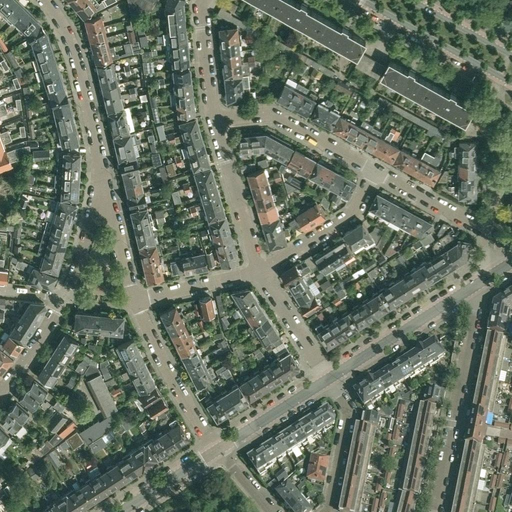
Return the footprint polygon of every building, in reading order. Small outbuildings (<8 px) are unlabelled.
[(0,10),(1,9),(5,13),(16,1),(14,0),(1,0),(0,1),(0,10)] [(69,0),(76,9),(86,0),(69,0)] [(95,11),(115,0),(102,0),(99,3),(95,0),(86,0),(76,9),(83,17),(93,8),(95,11)] [(155,6),(158,0),(127,0),(131,12),(138,11),(149,10),(161,9),(160,5),(155,6)] [(165,0),(165,2),(166,9),(167,9),(182,7),(182,2),(183,0),(165,0)] [(224,0),(222,5),(234,12),(238,5),(228,0),(224,0)] [(256,0),(274,10),(280,0),(256,0)] [(280,0),(274,10),(316,33),(324,19),(312,12),(306,9),(307,7),(302,4),(300,6),(295,3),(295,2),(290,0),(280,0)] [(5,13),(13,21),(24,9),(16,1),(5,13)] [(118,10),(115,4),(107,8),(110,13),(118,10)] [(166,9),(167,20),(184,18),(182,7),(167,9),(166,9)] [(221,7),(217,14),(230,20),(232,16),(231,12),(221,7)] [(13,21),(21,29),(32,17),(24,9),(13,21)] [(85,19),(88,30),(103,26),(101,15),(85,19)] [(264,33),(232,16),(230,20),(246,29),(252,33),(262,37),(264,33)] [(25,33),(28,37),(43,29),(40,24),(32,17),(21,29),(25,33)] [(167,20),(168,30),(168,32),(185,30),(184,18),(167,20)] [(348,30),(344,27),(343,27),(342,29),(336,26),(336,25),(324,19),(316,33),(358,57),(366,42),(353,35),(348,32),(348,30)] [(137,26),(138,34),(145,33),(143,25),(137,26)] [(88,30),(90,41),(106,37),(103,26),(88,30)] [(221,29),(222,40),(239,39),(237,27),(221,29)] [(31,41),(33,48),(49,43),(45,34),(43,29),(28,37),(31,41)] [(168,32),(170,43),(186,42),(185,30),(168,32)] [(90,41),(93,52),(114,46),(109,47),(106,37),(90,41)] [(222,40),(223,52),(240,50),(239,39),(222,40)] [(335,72),(284,44),(277,40),(274,44),(315,67),(319,69),(323,71),(333,77),(335,72)] [(141,51),(138,41),(135,41),(130,42),(131,47),(127,48),(129,54),(141,51)] [(187,53),(186,42),(170,43),(170,49),(165,50),(165,55),(187,53)] [(33,48),(36,59),(52,54),(49,43),(33,48)] [(119,57),(119,56),(118,53),(115,54),(114,46),(93,52),(96,63),(112,59),(119,57)] [(8,59),(9,59),(16,55),(13,50),(10,52),(9,50),(4,53),(8,59)] [(223,52),(225,63),(241,62),(240,50),(223,52)] [(172,66),(188,64),(187,53),(165,55),(166,60),(171,60),(172,66)] [(355,66),(361,69),(368,56),(362,53),(355,66)] [(36,59),(40,69),(56,65),(52,54),(36,59)] [(374,59),(368,56),(361,69),(367,72),(374,59)] [(144,73),(154,72),(152,61),(147,61),(147,57),(142,58),(143,62),(144,73)] [(379,63),(374,59),(367,72),(372,76),(379,63)] [(251,73),(250,65),(256,65),(255,60),(249,61),(241,62),(225,63),(226,75),(251,73)] [(112,61),(96,65),(99,76),(115,72),(112,61)] [(300,61),(297,66),(305,70),(308,65),(300,61)] [(403,69),(390,62),(382,76),(424,99),(432,85),(419,78),(414,75),(415,73),(410,70),(408,72),(403,69)] [(372,76),(377,79),(378,79),(385,66),(379,63),(372,76)] [(40,69),(43,80),(59,75),(56,65),(40,69)] [(18,76),(21,74),(23,73),(19,66),(14,70),(18,76)] [(189,68),(173,70),(174,81),(190,80),(189,68)] [(99,76),(102,87),(117,83),(115,72),(99,76)] [(43,80),(47,91),(62,86),(59,75),(43,80)] [(243,76),(227,77),(226,78),(227,89),(244,87),(243,76)] [(174,81),(175,92),(191,91),(190,80),(174,81)] [(102,87),(104,98),(120,95),(117,83),(102,87)] [(282,85),(276,83),(271,92),(277,95),(282,85)] [(285,83),(277,98),(288,103),(295,89),(285,83)] [(288,103),(298,109),(306,94),(302,92),(305,88),(304,87),(299,84),(296,89),(295,89),(288,103)] [(465,122),(466,121),(473,108),(461,101),(455,98),(456,96),(451,93),(450,95),(444,92),(432,85),(424,99),(464,121),(465,122)] [(47,91),(50,101),(50,102),(66,97),(62,86),(47,91)] [(250,87),(244,88),(244,87),(227,89),(228,100),(253,98),(253,91),(250,91),(250,87)] [(175,92),(177,104),(192,102),(191,91),(175,92)] [(309,96),(306,94),(298,109),(308,114),(316,99),(318,96),(311,92),(309,96)] [(107,110),(123,106),(120,95),(104,98),(107,110)] [(363,96),(360,103),(365,105),(368,98),(363,96)] [(52,107),(54,113),(70,110),(68,103),(66,97),(50,102),(52,107)] [(384,105),(385,105),(428,129),(435,133),(436,133),(442,136),(444,131),(380,97),(377,101),(379,102),(384,105)] [(322,122),(330,107),(333,102),(328,99),(326,105),(319,101),(311,116),(322,122)] [(194,114),(192,102),(177,104),(178,116),(194,114)] [(385,105),(384,105),(379,102),(376,107),(383,110),(385,105)] [(160,121),(157,106),(151,107),(155,122),(160,121)] [(128,107),(108,112),(110,123),(131,118),(128,107)] [(332,128),(340,112),(330,107),(322,122),(332,128)] [(54,113),(56,124),(72,120),(70,110),(54,113)] [(334,128),(334,129),(344,134),(351,121),(341,115),(334,128)] [(113,135),(129,131),(134,130),(131,118),(110,123),(113,135)] [(194,118),(179,123),(182,134),(198,129),(194,118)] [(75,131),(72,120),(56,124),(58,130),(52,131),(53,136),(59,134),(59,135),(75,131)] [(354,139),(363,144),(373,125),(363,120),(360,126),(361,126),(354,139)] [(360,126),(351,121),(344,134),(354,139),(361,126),(360,126)] [(467,122),(466,121),(465,122),(464,121),(463,124),(462,129),(476,128),(475,121),(467,122)] [(363,144),(373,150),(380,137),(374,133),(379,124),(375,122),(373,125),(363,144)] [(396,130),(392,127),(388,135),(392,138),(396,130)] [(182,134),(186,145),(201,141),(198,129),(182,134)] [(0,138),(9,135),(8,130),(0,132),(0,138)] [(400,132),(396,130),(392,138),(396,140),(400,132)] [(56,143),(57,146),(62,146),(78,143),(75,131),(59,135),(61,142),(56,143)] [(130,133),(113,137),(116,148),(132,144),(130,133)] [(254,150),(264,149),(266,133),(252,135),(254,150)] [(265,149),(274,154),(281,141),(266,133),(264,149),(265,149)] [(433,137),(441,141),(443,137),(442,136),(436,133),(433,137)] [(0,148),(4,147),(3,143),(11,140),(9,135),(0,138),(0,148)] [(240,136),(241,151),(241,152),(254,150),(252,135),(240,136)] [(373,150),(383,155),(390,142),(380,137),(373,150)] [(409,147),(413,149),(416,144),(418,142),(413,139),(409,147)] [(461,140),(461,147),(459,147),(458,147),(458,151),(477,152),(477,140),(461,140)] [(186,145),(189,157),(205,152),(201,141),(186,145)] [(293,148),(281,141),(274,154),(286,161),(293,148)] [(150,143),(152,152),(160,150),(158,142),(150,143)] [(393,160),(400,147),(390,142),(383,155),(393,160)] [(119,160),(135,156),(132,144),(116,148),(119,160)] [(0,148),(0,159),(17,153),(15,148),(6,152),(4,147),(0,148)] [(50,159),(49,149),(49,148),(32,149),(33,160),(50,159)] [(401,148),(394,161),(404,167),(411,153),(401,148)] [(296,173),(298,169),(306,154),(295,149),(287,163),(294,167),(292,171),(296,173)] [(458,156),(460,156),(460,163),(477,164),(477,152),(458,151),(449,151),(449,156),(455,156),(458,156)] [(79,153),(63,152),(62,164),(78,164),(79,153)] [(151,154),(154,165),(162,164),(158,152),(151,154)] [(193,169),(208,164),(205,152),(189,157),(193,169)] [(0,170),(12,166),(10,161),(19,158),(17,153),(0,159),(0,170)] [(404,167),(414,172),(421,159),(411,153),(404,167)] [(316,160),(306,154),(298,169),(308,174),(316,160)] [(433,160),(432,162),(423,177),(434,183),(441,170),(435,166),(440,157),(435,154),(433,159),(433,160)] [(425,161),(421,159),(414,172),(423,177),(432,162),(433,160),(433,159),(428,157),(425,161)] [(136,159),(119,162),(121,171),(122,171),(122,172),(138,169),(137,163),(136,159)] [(310,176),(320,181),(328,166),(318,161),(310,176)] [(460,163),(460,175),(476,176),(477,164),(460,163)] [(78,175),(78,164),(62,164),(62,175),(78,175)] [(320,181),(329,186),(337,171),(328,166),(320,181)] [(209,168),(194,172),(197,184),(213,179),(209,168)] [(122,172),(125,184),(141,180),(138,169),(122,172)] [(264,169),(249,173),(252,184),(268,180),(264,169)] [(329,186),(339,191),(347,177),(337,171),(329,186)] [(33,183),(34,174),(28,173),(25,182),(33,183)] [(56,175),(55,186),(77,187),(78,175),(62,175),(56,175)] [(460,175),(460,186),(476,187),(476,176),(460,175)] [(347,177),(339,191),(337,195),(341,197),(347,200),(349,197),(356,182),(347,177)] [(125,184),(127,195),(144,191),(142,185),(147,184),(146,179),(141,180),(125,184)] [(197,184),(201,195),(216,191),(213,179),(197,184)] [(271,192),(268,180),(252,184),(256,197),(271,192)] [(297,188),(285,182),(292,191),(297,188)] [(60,198),(74,199),(77,199),(77,187),(55,186),(55,191),(61,191),(60,198)] [(476,201),(476,187),(460,186),(460,197),(468,197),(468,201),(476,201)] [(144,191),(127,195),(128,197),(127,197),(130,207),(146,203),(144,195),(148,194),(147,191),(144,191)] [(201,195),(203,202),(189,206),(190,211),(196,209),(204,207),(204,206),(220,202),(216,191),(201,195)] [(275,204),(272,193),(271,192),(256,197),(259,209),(275,204)] [(378,193),(370,208),(381,214),(388,199),(378,193)] [(324,196),(321,201),(326,209),(328,206),(329,203),(324,196)] [(381,214),(391,219),(399,205),(388,199),(381,214)] [(75,205),(60,200),(57,212),(72,216),(75,205)] [(204,207),(208,218),(223,214),(220,202),(204,206),(204,207)] [(316,202),(307,208),(316,223),(326,216),(316,202)] [(263,220),(278,215),(275,204),(259,209),(263,220)] [(297,215),(301,222),(306,229),(316,223),(307,208),(305,205),(300,208),(303,211),(297,215)] [(391,219),(401,224),(408,210),(399,205),(391,219)] [(146,207),(131,210),(134,222),(149,218),(146,207)] [(401,224),(411,230),(419,216),(408,210),(401,224)] [(69,227),(72,216),(57,212),(53,222),(53,223),(69,227)] [(23,214),(15,213),(14,225),(21,225),(22,226),(23,214)] [(208,220),(208,221),(210,226),(207,227),(209,233),(227,227),(224,216),(208,220)] [(428,231),(432,223),(419,216),(411,230),(421,236),(428,231)] [(280,217),(263,222),(267,235),(289,228),(288,227),(283,228),(280,217)] [(134,222),(136,234),(152,230),(149,218),(134,222)] [(66,238),(69,227),(53,223),(53,222),(46,220),(43,232),(66,238)] [(369,232),(363,222),(353,228),(363,245),(365,247),(375,241),(369,232)] [(442,237),(448,225),(443,223),(437,234),(440,238),(446,247),(457,264),(465,259),(466,257),(469,241),(459,239),(453,229),(448,232),(448,233),(442,237)] [(14,225),(14,226),(13,231),(13,236),(15,236),(15,235),(20,237),(23,238),(24,233),(21,233),(22,226),(21,225),(14,225)] [(384,231),(375,226),(373,230),(381,239),(382,235),(384,231)] [(213,237),(215,243),(231,238),(227,227),(209,233),(210,238),(213,237)] [(267,235),(269,240),(271,247),(273,249),(280,247),(280,244),(287,242),(285,236),(291,234),(289,228),(267,235)] [(353,249),(358,246),(359,247),(363,245),(353,228),(344,234),(353,249)] [(136,234),(139,245),(155,242),(152,230),(136,234)] [(373,230),(369,232),(375,241),(377,244),(377,245),(381,239),(373,230)] [(63,249),(66,238),(43,232),(40,243),(63,249)] [(421,239),(425,245),(435,239),(431,232),(421,239)] [(382,235),(381,239),(377,245),(384,253),(385,253),(391,243),(387,241),(389,238),(382,235)] [(215,255),(218,254),(234,249),(231,238),(215,243),(217,249),(214,250),(215,255)] [(438,254),(432,259),(442,274),(457,264),(446,247),(440,238),(436,241),(433,246),(438,254)] [(412,244),(414,246),(416,249),(423,245),(419,239),(412,244)] [(354,254),(345,240),(334,246),(344,260),(354,254)] [(60,260),(63,249),(40,243),(37,254),(44,256),(60,260)] [(155,243),(140,247),(142,258),(158,255),(162,254),(159,243),(155,244),(155,243)] [(389,256),(398,250),(395,246),(391,243),(385,253),(384,253),(384,254),(389,256)] [(334,246),(325,253),(334,267),(344,260),(334,246)] [(238,262),(234,249),(218,254),(222,265),(230,263),(230,265),(238,262)] [(184,272),(195,270),(192,254),(188,255),(187,251),(180,253),(180,255),(181,257),(180,257),(184,272)] [(207,267),(203,252),(192,254),(195,270),(207,267)] [(315,259),(324,273),(334,267),(325,253),(315,259)] [(142,258),(145,269),(160,266),(158,255),(142,258)] [(296,265),(282,274),(289,284),(303,275),(302,275),(311,269),(317,265),(311,255),(305,259),(308,265),(301,269),(300,267),(298,268),(296,265)] [(400,255),(396,258),(399,264),(404,261),(400,255)] [(41,267),(56,272),(57,272),(60,260),(44,256),(41,267)] [(215,265),(213,256),(207,258),(209,267),(215,265)] [(378,261),(380,264),(380,265),(387,260),(385,256),(378,261)] [(52,286),(57,276),(34,266),(18,259),(12,257),(10,261),(9,272),(15,275),(18,267),(26,271),(26,270),(31,272),(27,280),(40,286),(40,285),(42,286),(43,284),(49,287),(52,286)] [(178,273),(184,272),(180,257),(175,258),(176,263),(178,273)] [(366,271),(374,265),(376,264),(373,259),(363,266),(366,271)] [(432,259),(422,265),(431,280),(442,274),(432,259)] [(387,271),(383,265),(379,267),(383,274),(387,271)] [(413,271),(412,271),(422,286),(431,280),(422,265),(417,268),(416,267),(412,269),(413,271)] [(145,269),(147,280),(163,277),(160,266),(145,269)] [(371,277),(377,273),(374,268),(368,272),(371,277)] [(359,269),(352,274),(355,278),(362,274),(359,269)] [(406,275),(400,279),(410,294),(422,286),(412,271),(410,273),(409,271),(405,273),(406,275)] [(346,285),(355,278),(352,274),(343,280),(346,285)] [(289,284),(295,294),(309,285),(303,275),(289,284)] [(391,285),(390,285),(400,301),(410,294),(400,279),(395,282),(394,281),(389,283),(391,285)] [(331,284),(329,280),(323,284),(326,288),(327,287),(331,284)] [(341,283),(334,287),(334,288),(336,292),(344,287),(341,283)] [(319,292),(315,294),(309,285),(295,294),(301,304),(319,292)] [(381,292),(390,307),(400,301),(390,285),(385,289),(384,287),(379,290),(381,292)] [(339,296),(339,297),(341,299),(347,295),(343,289),(344,288),(344,287),(336,292),(336,293),(339,296)] [(249,288),(231,291),(236,299),(234,300),(238,306),(239,305),(254,296),(249,288)] [(388,308),(379,293),(378,291),(373,294),(374,296),(369,299),(368,298),(378,314),(388,308)] [(317,298),(321,295),(319,292),(301,304),(307,314),(322,305),(317,298)] [(511,292),(502,298),(511,313),(511,312),(511,292)] [(216,295),(221,316),(224,315),(227,315),(222,294),(216,295)] [(260,305),(254,296),(239,305),(238,306),(234,308),(240,318),(246,315),(260,305)] [(214,313),(212,303),(211,297),(199,299),(203,319),(208,318),(208,315),(214,313)] [(358,304),(368,320),(378,314),(368,298),(363,300),(365,302),(359,306),(358,304)] [(494,304),(492,316),(491,321),(508,325),(510,314),(511,313),(502,298),(494,304)] [(16,311),(19,313),(21,314),(35,323),(45,306),(44,303),(24,301),(16,311)] [(355,308),(349,312),(359,327),(368,320),(358,304),(353,307),(355,308)] [(266,315),(260,305),(246,315),(252,324),(266,315)] [(161,313),(166,323),(183,315),(181,310),(178,312),(175,306),(161,313)] [(339,318),(338,317),(348,333),(359,327),(349,312),(348,310),(343,313),(344,315),(339,318)] [(74,328),(80,329),(79,331),(86,332),(88,313),(76,312),(74,328)] [(18,319),(15,324),(29,333),(35,323),(21,314),(19,313),(16,318),(18,319)] [(92,330),(98,331),(99,314),(88,313),(86,332),(92,332),(92,330)] [(98,331),(103,331),(103,334),(109,334),(110,315),(99,314),(98,331)] [(122,317),(110,315),(109,334),(115,335),(115,332),(121,333),(122,317)] [(166,323),(171,334),(186,327),(183,321),(185,319),(183,315),(166,323)] [(223,329),(224,329),(231,326),(224,315),(221,316),(222,323),(223,329)] [(272,325),(266,315),(252,324),(247,327),(253,337),(258,334),(272,325)] [(335,321),(329,324),(339,339),(348,333),(338,317),(334,319),(335,321)] [(488,333),(506,336),(508,337),(509,331),(507,331),(508,325),(491,321),(488,333)] [(328,346),(339,339),(329,324),(329,325),(328,323),(324,325),(322,322),(316,326),(319,331),(328,346)] [(15,324),(8,334),(23,343),(29,333),(15,324)] [(264,344),(265,343),(278,335),(272,325),(258,334),(264,344)] [(171,334),(176,344),(193,335),(191,331),(188,332),(186,327),(171,334)] [(228,340),(229,339),(234,336),(230,329),(224,331),(228,340)] [(0,343),(2,344),(16,353),(23,343),(8,334),(5,339),(3,338),(0,343)] [(64,334),(57,343),(71,352),(78,342),(64,334)] [(181,354),(198,346),(193,335),(176,344),(181,354)] [(507,339),(488,335),(486,346),(505,350),(507,339)] [(272,341),(269,343),(273,349),(283,343),(282,342),(283,342),(280,337),(272,341)] [(117,346),(120,351),(118,352),(121,358),(123,357),(122,357),(137,349),(132,338),(117,346)] [(224,339),(223,339),(218,342),(218,344),(215,345),(217,348),(222,346),(226,344),(224,339)] [(230,344),(234,350),(237,348),(240,346),(236,340),(230,344)] [(434,341),(424,348),(435,364),(439,362),(438,359),(443,356),(441,353),(443,351),(440,346),(438,348),(434,341)] [(57,343),(51,354),(65,363),(71,352),(57,343)] [(95,352),(96,345),(88,344),(88,348),(95,352)] [(181,354),(186,364),(201,357),(199,353),(201,352),(198,346),(181,354)] [(243,351),(240,346),(237,348),(234,350),(236,355),(243,351)] [(486,346),(484,357),(503,361),(505,350),(486,346)] [(298,365),(294,359),(288,349),(286,347),(276,354),(278,357),(288,373),(297,368),(298,365)] [(12,358),(0,348),(0,361),(6,366),(12,358)] [(424,348),(414,354),(425,371),(425,370),(424,368),(428,365),(430,367),(435,364),(424,348)] [(122,357),(123,357),(125,362),(123,363),(127,370),(129,369),(143,362),(137,349),(122,357)] [(260,350),(255,354),(259,361),(265,357),(260,350)] [(51,354),(43,365),(57,374),(65,363),(51,354)] [(414,354),(405,360),(414,375),(419,371),(420,373),(425,371),(414,354)] [(114,356),(107,359),(100,362),(100,368),(105,365),(109,363),(116,360),(114,356)] [(186,364),(191,374),(206,367),(204,364),(206,363),(203,357),(201,358),(201,357),(186,364)] [(275,361),(270,365),(279,379),(288,373),(278,357),(273,359),(275,361)] [(484,357),(482,368),(501,372),(503,361),(484,357)] [(405,360),(394,367),(404,381),(409,378),(410,380),(415,377),(414,375),(405,360)] [(149,373),(143,362),(129,369),(127,370),(121,373),(124,379),(130,376),(132,381),(149,373)] [(265,368),(260,371),(269,386),(279,379),(270,365),(269,365),(268,363),(264,366),(265,368)] [(84,372),(88,379),(100,373),(97,366),(90,364),(84,372)] [(37,375),(51,384),(57,374),(43,365),(37,375)] [(100,368),(105,379),(111,376),(105,365),(100,368)] [(214,371),(217,375),(225,370),(222,366),(214,371)] [(441,366),(437,368),(441,374),(445,372),(441,366)] [(211,377),(206,367),(191,374),(197,385),(211,377)] [(394,367),(385,373),(395,389),(400,386),(399,384),(404,381),(394,367)] [(482,368),(480,379),(498,383),(501,372),(482,368)] [(255,374),(250,377),(259,392),(269,386),(260,371),(259,371),(258,369),(254,372),(255,374)] [(86,380),(88,384),(102,377),(100,373),(88,379),(86,380)] [(139,391),(140,392),(149,387),(154,384),(149,373),(132,381),(135,387),(136,387),(138,392),(139,391)] [(385,373),(375,379),(386,396),(390,393),(389,391),(394,387),(395,389),(385,373)] [(240,384),(249,398),(259,392),(250,377),(249,377),(248,375),(244,378),(245,380),(240,384)] [(88,384),(90,388),(104,381),(102,377),(88,384)] [(113,377),(104,382),(107,386),(115,382),(113,377)] [(375,379),(365,385),(376,402),(381,399),(379,397),(384,394),(385,396),(386,396),(375,379)] [(480,379),(477,390),(496,394),(498,383),(480,379)] [(46,390),(33,380),(26,389),(38,400),(46,390)] [(107,387),(107,386),(104,382),(104,381),(90,388),(93,394),(107,387)] [(424,404),(441,407),(444,393),(435,391),(437,383),(431,382),(429,390),(427,390),(424,404)] [(237,384),(236,383),(232,386),(233,388),(228,391),(237,406),(247,400),(237,384)] [(511,392),(511,385),(502,383),(501,387),(511,389),(511,392)] [(355,392),(360,399),(364,406),(370,403),(371,405),(376,402),(365,385),(355,392)] [(141,409),(146,406),(161,396),(155,386),(134,399),(141,409)] [(93,394),(95,399),(109,392),(107,387),(93,394)] [(18,399),(29,408),(31,409),(38,400),(26,389),(18,399)] [(477,390),(475,401),(494,405),(496,394),(477,390)] [(217,395),(227,412),(237,406),(228,391),(223,395),(221,393),(217,395)] [(95,399),(98,404),(112,397),(109,392),(95,399)] [(399,395),(398,394),(393,397),(397,404),(398,399),(402,400),(399,395)] [(217,419),(227,412),(217,395),(213,398),(211,395),(205,399),(206,402),(217,419)] [(167,406),(161,396),(146,406),(152,416),(167,406)] [(98,404),(101,410),(115,403),(112,397),(98,404)] [(51,405),(49,408),(54,412),(56,409),(60,412),(65,407),(57,400),(53,405),(51,404),(51,405)] [(475,401),(473,412),(492,415),(494,405),(475,401)] [(16,402),(8,411),(20,422),(20,421),(22,423),(27,418),(25,416),(28,413),(16,402)] [(112,411),(117,408),(115,403),(101,410),(104,416),(107,414),(112,411)] [(435,408),(417,404),(414,416),(433,420),(435,408)] [(327,408),(317,415),(327,431),(332,428),(331,426),(334,424),(335,420),(327,408)] [(380,408),(376,411),(379,416),(386,417),(382,412),(383,412),(380,408)] [(67,418),(60,412),(56,409),(54,412),(45,423),(55,431),(56,432),(63,438),(76,427),(77,426),(73,421),(66,426),(63,423),(67,418)] [(12,430),(15,433),(23,424),(20,422),(8,411),(0,419),(12,431),(12,430)] [(107,414),(108,415),(112,421),(117,418),(112,411),(107,414)] [(472,411),(470,423),(469,427),(484,431),(485,426),(487,415),(492,416),(492,415),(473,412),(472,411)] [(159,415),(163,420),(163,421),(169,418),(165,412),(159,415)] [(364,414),(362,426),(376,429),(378,429),(380,417),(364,414)] [(108,415),(103,418),(110,429),(115,426),(112,421),(108,415)] [(317,415),(307,421),(316,435),(318,437),(317,435),(321,432),(323,434),(327,431),(317,415)] [(414,416),(412,427),(431,430),(433,420),(414,416)] [(103,418),(99,421),(106,432),(110,429),(103,418)] [(169,429),(168,429),(177,445),(188,437),(178,422),(178,423),(175,418),(169,422),(172,426),(171,427),(169,426),(167,427),(169,429)] [(98,419),(93,422),(101,435),(106,432),(99,421),(98,419)] [(307,421),(297,428),(307,444),(308,444),(307,441),(312,438),(313,440),(318,437),(316,435),(307,421)] [(93,422),(88,425),(96,438),(101,435),(93,422)] [(122,423),(121,424),(115,427),(120,434),(126,431),(122,423)] [(508,431),(509,425),(495,423),(494,428),(508,431)] [(83,428),(91,441),(96,438),(88,425),(83,428)] [(357,425),(355,436),(373,439),(376,429),(362,426),(357,425)] [(412,427),(410,438),(429,441),(431,430),(412,427)] [(469,427),(468,433),(466,444),(467,444),(486,448),(481,447),(484,431),(469,427)] [(87,444),(91,441),(83,428),(79,431),(87,444)] [(297,428),(288,434),(297,448),(302,444),(304,446),(307,444),(297,428)] [(158,435),(167,451),(177,445),(168,429),(162,433),(161,431),(157,434),(158,435)] [(66,438),(66,439),(73,449),(83,442),(76,431),(66,438)] [(56,432),(48,441),(53,446),(63,438),(56,432)] [(288,434),(278,440),(287,454),(288,456),(293,453),(292,451),(297,448),(288,434)] [(117,449),(120,448),(122,446),(114,435),(111,437),(113,441),(112,442),(117,449)] [(148,442),(157,457),(167,451),(158,435),(148,442)] [(355,436),(353,447),(371,450),(373,439),(355,436)] [(99,446),(105,442),(102,437),(96,440),(99,446)] [(426,452),(429,441),(410,438),(406,438),(404,448),(408,448),(426,452)] [(57,445),(58,446),(61,450),(69,445),(65,440),(57,445)] [(278,440),(268,446),(277,460),(279,462),(283,459),(282,457),(287,454),(278,440)] [(29,451),(37,459),(43,454),(50,448),(43,442),(38,449),(34,446),(29,451)] [(143,443),(136,447),(148,466),(155,461),(154,460),(157,457),(148,442),(144,445),(143,443)] [(467,444),(465,455),(483,459),(486,448),(467,444)] [(268,446),(259,452),(269,469),(274,465),(273,463),(277,460),(268,446)] [(131,453),(128,455),(138,471),(141,468),(142,470),(148,466),(136,447),(130,451),(131,453)] [(369,461),(371,450),(353,447),(351,457),(369,461)] [(408,448),(406,459),(424,463),(426,452),(408,448)] [(54,450),(47,455),(49,459),(57,454),(54,450)] [(33,463),(37,459),(29,451),(25,456),(33,463)] [(259,452),(249,459),(260,476),(266,473),(265,471),(269,469),(259,452)] [(38,461),(37,463),(40,466),(49,459),(47,455),(38,461)] [(128,455),(117,462),(127,477),(138,471),(128,455)] [(465,455),(462,466),(481,470),(483,459),(465,455)] [(296,460),(299,464),(304,461),(305,460),(302,456),(296,460)] [(351,457),(348,468),(367,472),(369,461),(351,457)] [(312,458),(311,464),(310,464),(309,469),(327,473),(329,462),(312,458)] [(422,474),(424,463),(406,459),(404,470),(422,474)] [(117,462),(104,471),(114,486),(127,477),(117,462)] [(13,478),(23,469),(19,463),(9,472),(13,478)] [(26,468),(33,479),(40,474),(34,463),(26,468)] [(101,495),(114,486),(104,471),(101,472),(97,466),(86,473),(91,479),(101,495)] [(462,466),(460,477),(479,481),(481,470),(462,466)] [(365,483),(367,472),(348,468),(346,479),(365,483)] [(308,481),(324,484),(327,473),(309,469),(308,474),(309,475),(308,481)] [(420,485),(422,474),(404,470),(402,481),(420,485)] [(460,477),(458,488),(477,491),(479,481),(460,477)] [(91,479),(80,486),(90,501),(101,495),(91,479)] [(363,494),(365,483),(346,479),(344,490),(363,494)] [(272,491),(279,485),(276,480),(268,486),(272,491)] [(9,486),(13,490),(20,484),(17,481),(9,486)] [(300,491),(308,484),(305,481),(297,488),(300,491)] [(399,492),(418,496),(420,485),(402,481),(399,492)] [(285,503),(295,494),(297,492),(294,488),(292,489),(288,484),(277,494),(285,503)] [(80,486),(70,492),(80,508),(90,501),(80,486)] [(458,488),(456,499),(475,502),(477,491),(458,488)] [(361,505),(363,494),(344,490),(342,501),(361,505)] [(66,493),(59,497),(68,511),(77,511),(77,510),(80,508),(70,492),(67,495),(66,493)] [(297,492),(295,494),(285,503),(292,511),(293,511),(306,502),(302,497),(300,499),(296,494),(298,493),(297,492)] [(417,499),(399,494),(396,505),(414,510),(417,499)] [(51,506),(54,511),(68,511),(59,497),(53,501),(54,503),(50,505),(51,506)] [(456,499),(454,509),(466,511),(472,511),(475,502),(456,499)] [(339,511),(359,511),(361,505),(342,501),(339,511)] [(311,511),(308,508),(309,506),(306,502),(293,511),(311,511)]
